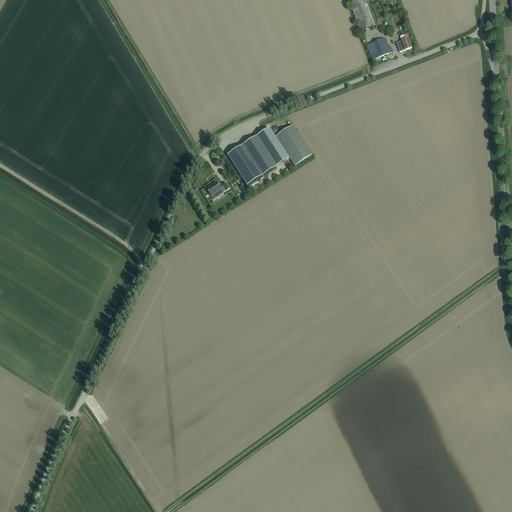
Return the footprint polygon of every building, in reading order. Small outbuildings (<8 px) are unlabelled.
[(365,0),(358,0),(349,3),(360,31),(372,27),(364,6),(367,4),(365,0)] [(400,37),(402,42),(396,44),(400,53),(412,49),(406,34),(400,37)] [(393,52),(391,48),(388,49),(384,39),(366,46),(372,61),(393,52)] [(380,70),(393,65),(391,61),(379,66),(380,70)] [(293,126),(276,137),(295,167),(312,156),(293,126)] [(257,138),(277,168),(290,160),(270,129),(257,138)] [(257,138),(228,157),(247,187),(277,168),(257,138)] [(230,189),(227,183),(223,186),(220,188),(216,182),(206,189),(211,197),(221,190),(223,193),(226,191),(226,192),(230,189)] [(243,185),(239,188),(244,195),(248,192),(243,185)]
